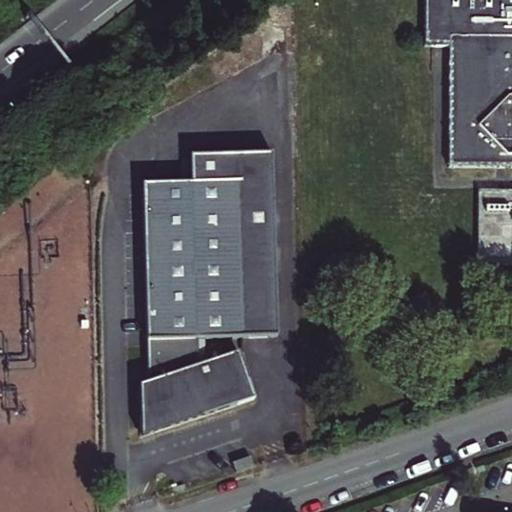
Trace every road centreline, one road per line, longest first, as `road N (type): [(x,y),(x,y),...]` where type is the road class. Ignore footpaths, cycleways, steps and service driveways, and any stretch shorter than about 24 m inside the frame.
road 1 (residential): [(232,511),(511,417)]
road 2 (motorway): [(0,82),(98,0)]
